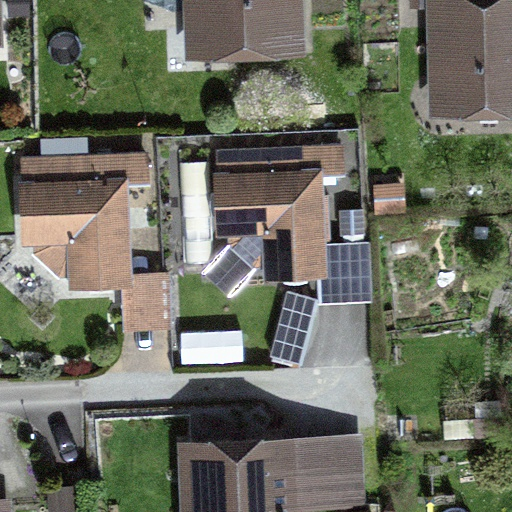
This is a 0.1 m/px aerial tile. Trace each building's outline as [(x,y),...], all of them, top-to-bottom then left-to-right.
[(287,0),(206,0),(206,43),(287,43),(287,0)] [(511,0),(411,0),(412,6),(441,6),(443,100),(511,98),(511,0)] [(346,149),(218,153),(221,247),(265,245),(266,285),(320,283),(321,306),(379,304),(377,248),(349,249),(346,149)] [(144,153),(19,161),(27,281),(119,275),(122,329),(168,326),(164,266),(126,269),(121,187),(146,185),(144,153)] [(352,436),(183,447),(186,511),(287,511),(286,497),(355,493),(352,436)]
